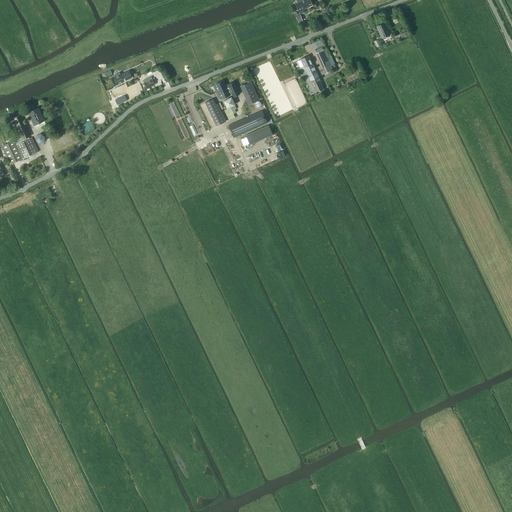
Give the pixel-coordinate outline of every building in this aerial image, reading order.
[(295,0),(297,2),(295,3),(300,13),(303,11),(302,9),(312,4),(310,0),(295,0)] [(384,23),(377,26),(381,34),(382,37),(386,35),(386,34),(389,33),(384,23)] [(324,49),(316,52),(326,73),(333,69),(331,66),(334,64),(335,64),(331,55),(330,56),(327,57),(324,49)] [(309,76),(317,72),(308,55),(301,59),(304,66),(299,68),(304,78),(306,83),(311,81),(309,76)] [(119,72),(114,75),(115,77),(114,77),(117,84),(124,81),(123,81),(131,77),(129,71),(120,75),(119,72)] [(311,81),(306,83),(311,94),(324,87),(317,72),(309,76),(311,81)] [(151,76),(143,80),(146,88),(155,84),(151,76)] [(233,97),(239,94),(234,82),(228,84),(226,85),(223,80),(215,84),(215,85),(213,86),(219,99),(221,98),(222,99),(230,95),(232,94),(233,97)] [(249,103),(259,99),(250,81),(241,85),(249,103)] [(229,97),(224,100),(227,107),(232,105),(229,97)] [(214,105),(211,99),(205,102),(216,125),(226,120),(217,103),(214,105)] [(27,110),(25,111),(31,124),(42,119),(36,106),(36,105),(27,110)] [(229,120),(235,117),(230,107),(225,110),(229,120)] [(234,137),(268,122),(262,110),(229,125),(234,137)] [(21,114),(13,118),(20,133),(16,135),(19,143),(16,145),(23,158),(27,156),(38,151),(31,137),(30,138),(29,137),(31,136),(30,135),(31,135),(21,114)] [(272,134),(268,124),(246,134),(250,144),(272,134)] [(37,135),(36,140),(40,143),(44,141),(45,136),(41,134),(37,135)]
